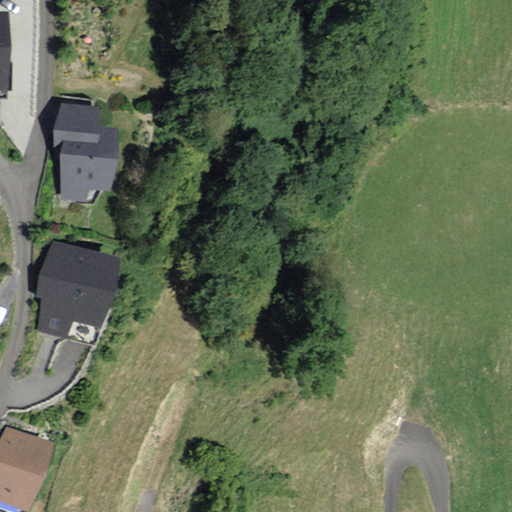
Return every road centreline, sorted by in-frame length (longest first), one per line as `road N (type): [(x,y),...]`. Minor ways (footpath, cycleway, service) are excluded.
road 1 (residential): [(0,171),(25,238),(27,285),(0,398)]
road 2 (track): [(444,511),(437,470),(421,449),(396,463),(391,511)]
